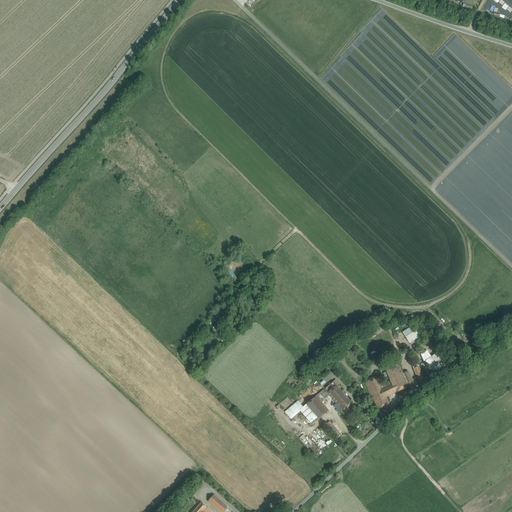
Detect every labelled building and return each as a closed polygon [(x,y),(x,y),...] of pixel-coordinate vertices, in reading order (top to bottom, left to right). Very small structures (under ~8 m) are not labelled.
[(390,81),(409,100),(412,97),(406,91),(407,90),(404,87),(405,87),(402,85),(402,86),(393,77),(390,81)] [(410,327),(402,332),(409,343),(422,335),(421,332),(424,330),(422,326),(413,332),(410,327)] [(361,330),(353,337),(358,342),(366,335),(361,330)] [(358,342),(353,337),(347,343),(351,348),(358,342)] [(443,348),(425,361),(434,374),(452,361),(443,348)] [(398,363),(385,369),(390,380),(403,374),(398,363)] [(427,385),(419,366),(413,369),(421,388),(427,385)] [(390,381),(385,384),(380,375),(376,377),(386,397),(413,385),(407,371),(403,374),(390,380),(390,381)] [(386,397),(376,377),(365,382),(378,410),(389,404),(386,397)] [(336,380),(328,386),(331,390),(336,386),(337,386),(339,384),(336,380)] [(328,386),(306,405),(319,419),(328,411),(320,401),(328,394),(335,402),(338,398),(336,396),(342,392),(337,386),(336,386),(331,390),(328,386)] [(342,392),(336,396),(338,398),(335,402),(342,410),(351,403),(342,392)] [(297,402),(286,412),(291,418),(300,410),(302,408),(297,402)] [(319,419),(306,405),(302,408),(300,410),(312,425),(319,419)] [(340,436),(332,425),(328,428),(337,439),(340,436)] [(222,511),(227,507),(213,495),(208,501),(220,511),(222,511)] [(202,503),(193,511),(204,511),(208,508),(202,503)]
